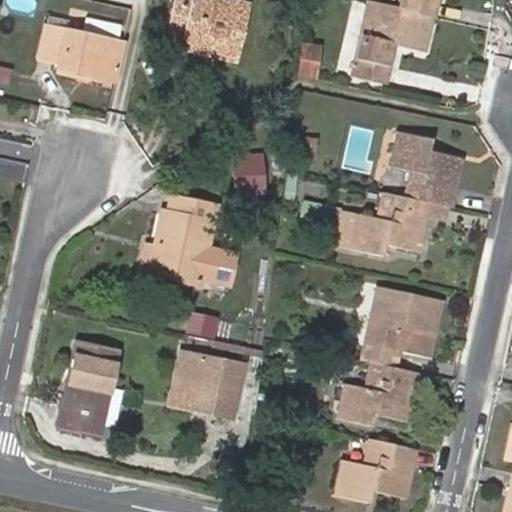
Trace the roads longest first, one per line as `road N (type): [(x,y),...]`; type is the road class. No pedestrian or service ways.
road 1 (residential): [(447,511),(511,238)]
road 2 (residential): [(0,409),(43,219),(67,164),(86,148)]
road 3 (tertiary): [(0,476),(158,511)]
